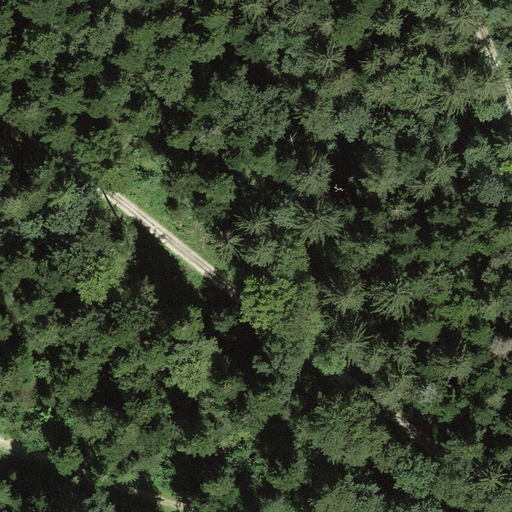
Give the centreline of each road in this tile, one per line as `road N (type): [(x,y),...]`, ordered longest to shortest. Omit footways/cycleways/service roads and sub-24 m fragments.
road 1 (track): [(511,511),(0,115)]
road 2 (track): [(208,511),(0,430)]
